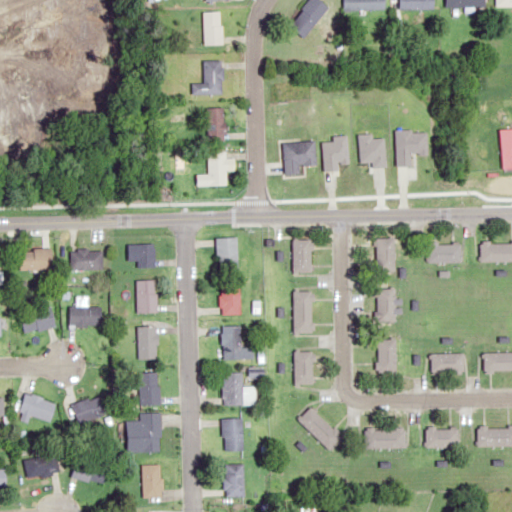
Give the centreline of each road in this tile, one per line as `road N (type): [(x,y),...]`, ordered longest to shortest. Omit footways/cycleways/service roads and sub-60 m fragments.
road 1 (residential): [(511,209),(0,221)]
road 2 (residential): [(511,397),(353,402),(339,386),(332,216)]
road 3 (residential): [(177,218),(187,511)]
road 4 (residential): [(249,215),(247,45),(260,0)]
